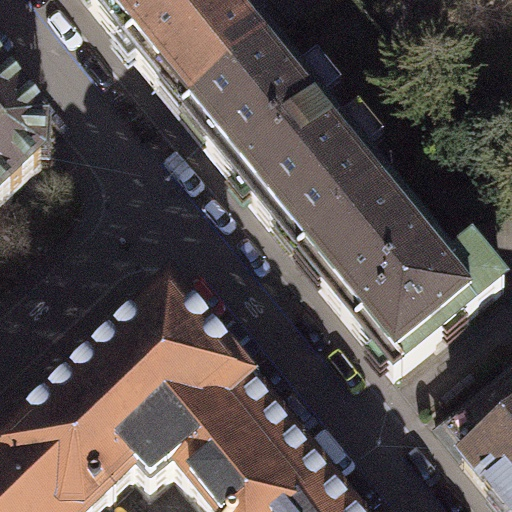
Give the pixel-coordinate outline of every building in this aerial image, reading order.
[(229,0),(80,0),(184,127),(274,54),(229,0)] [(184,127),(299,268),(389,195),(274,54),(184,127)] [(0,215),(42,176),(45,145),(0,90),(0,215)] [(453,273),(389,195),(299,268),(394,385),(504,296),(473,257),(453,273)] [(0,511),(343,511),(332,498),(330,497),(171,300),(68,397),(0,461),(0,511)] [(511,511),(511,380),(439,440),(497,511),(511,511)]
